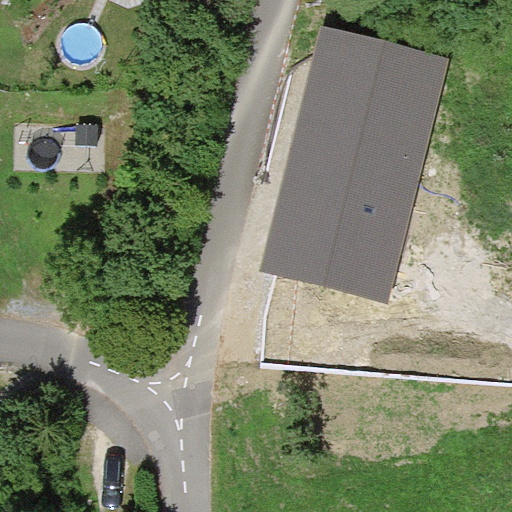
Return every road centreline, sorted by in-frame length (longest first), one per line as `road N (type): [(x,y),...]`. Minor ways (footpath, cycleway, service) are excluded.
road 1 (residential): [(182,395),(270,0)]
road 2 (residential): [(0,348),(182,395)]
